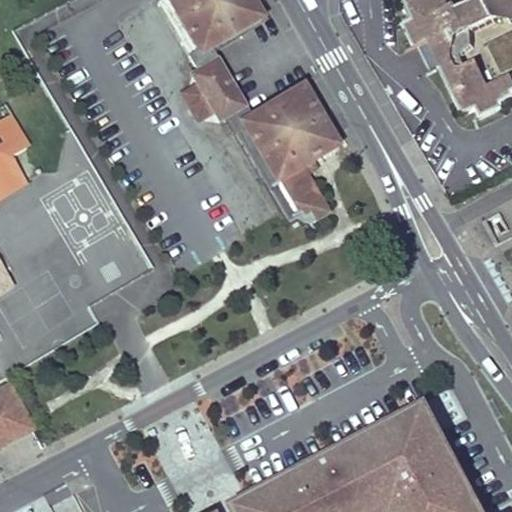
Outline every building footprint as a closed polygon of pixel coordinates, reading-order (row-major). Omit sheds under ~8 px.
[(166,0),(164,0),(157,4),(180,45),(189,40),(166,0)] [(244,0),(166,0),(189,40),(180,45),(198,77),(192,80),(197,89),(187,95),(185,106),(194,122),(204,124),(214,118),(219,126),(226,122),(243,151),(253,145),(290,210),(297,221),(286,227),(311,228),(327,218),(306,179),(300,170),(310,164),(331,151),(308,110),(310,109),(301,93),(285,102),(284,101),(277,105),(248,123),(207,51),(236,33),(242,30),(244,32),(260,23),(249,4),(248,5),(244,0)] [(412,51),(426,45),(439,73),(460,119),(475,113),(478,121),(502,110),(500,106),(511,100),(511,94),(511,93),(511,83),(509,76),(486,87),(475,63),(467,67),(461,56),(470,50),(469,35),(506,18),(508,24),(511,21),(511,0),(478,0),(456,10),(454,7),(448,10),(443,0),(405,0),(399,3),(409,22),(400,26),(412,51)] [(0,204),(27,190),(9,162),(28,150),(11,122),(0,128),(0,204)] [(253,145),(243,151),(280,216),(286,227),(297,221),(290,210),(253,145)] [(310,164),(300,170),(306,179),(315,173),(313,169),(310,164)] [(0,267),(0,298),(13,290),(0,267)] [(0,447),(32,431),(8,386),(0,390),(0,447)] [(478,511),(425,411),(232,511),(371,511),(398,498),(404,511),(478,511)] [(0,454),(0,459),(4,469),(19,461),(13,449),(0,454)] [(404,511),(398,498),(371,511),(404,511)]
